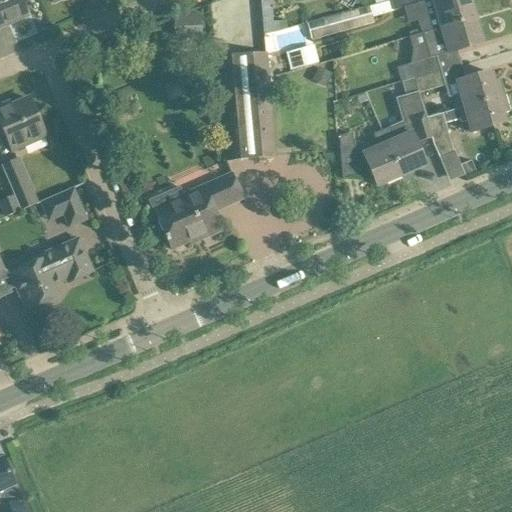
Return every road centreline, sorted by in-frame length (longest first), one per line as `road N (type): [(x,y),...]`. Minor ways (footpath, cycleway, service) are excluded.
road 1 (tertiary): [(164,334),(511,182)]
road 2 (residential): [(164,334),(41,53)]
road 3 (tertiary): [(0,401),(164,334)]
road 4 (residential): [(41,53),(161,0)]
